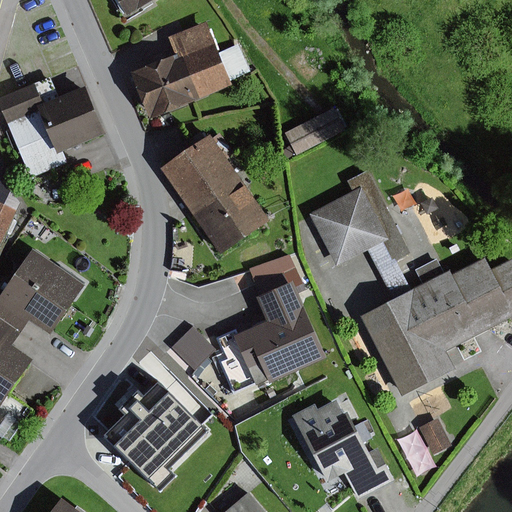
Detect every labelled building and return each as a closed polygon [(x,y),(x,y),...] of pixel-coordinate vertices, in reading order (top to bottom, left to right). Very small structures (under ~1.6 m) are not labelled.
[(113,0),(125,20),(153,4),(150,0),(113,0)] [(173,55),(131,71),(149,118),(229,87),(227,81),(217,53),(205,22),(166,37),(173,55)] [(239,44),(217,53),(227,81),(250,71),(239,44)] [(0,97),(0,110),(6,125),(59,103),(49,78),(0,97)] [(59,103),(6,125),(28,178),(64,163),(59,152),(101,134),(84,93),(59,103)] [(332,111),(288,135),(300,158),(344,134),(332,111)] [(209,136),(159,170),(219,255),(269,221),(228,161),(235,156),(219,132),(210,138),(209,136)] [(353,191),(307,215),(335,268),(382,244),(392,263),(409,254),(366,172),(348,182),(353,191)] [(0,241),(19,203),(0,183),(0,241)] [(82,282),(31,248),(0,293),(0,301),(27,320),(47,333),(82,282)] [(287,255),(248,269),(259,294),(292,280),(299,277),(287,255)] [(421,284),(357,318),(399,397),(450,370),(442,355),(511,318),(511,269),(508,263),(489,273),(483,260),(449,278),(438,257),(414,270),(421,284)] [(262,322),(235,333),(256,383),(264,379),(266,384),(326,359),(292,280),(259,294),(252,297),(262,322)] [(0,321),(18,333),(27,320),(0,301),(0,321)] [(0,340),(9,347),(18,333),(0,321),(0,340)] [(193,328),(173,347),(194,369),(214,349),(193,328)] [(256,383),(235,333),(234,331),(216,338),(225,359),(218,362),(232,393),(256,383)] [(9,347),(0,340),(0,401),(29,360),(9,347)] [(108,440),(162,488),(217,427),(164,380),(150,396),(139,386),(117,411),(126,419),(108,440)] [(313,406),(290,418),(325,484),(343,474),(347,481),(374,467),(346,412),(341,414),(334,400),(315,410),(313,406)] [(437,419),(420,427),(433,455),(451,446),(437,419)] [(374,467),(347,481),(357,500),(393,481),(382,462),(374,467)] [(222,511),(264,511),(247,492),(222,511)] [(72,511),(56,500),(47,511),(82,511),(76,507),(72,511)]
